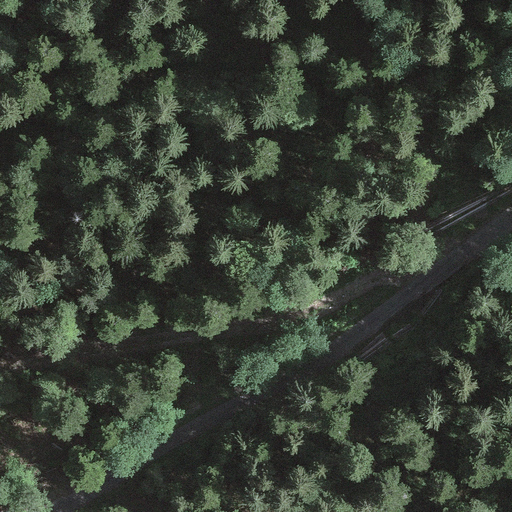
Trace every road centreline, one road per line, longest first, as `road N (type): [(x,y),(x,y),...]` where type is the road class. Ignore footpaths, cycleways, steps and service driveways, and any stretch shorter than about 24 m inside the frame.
road 1 (unclassified): [(511,217),(365,333),(186,427),(51,511)]
road 2 (track): [(425,281),(372,279),(281,320),(0,373)]
